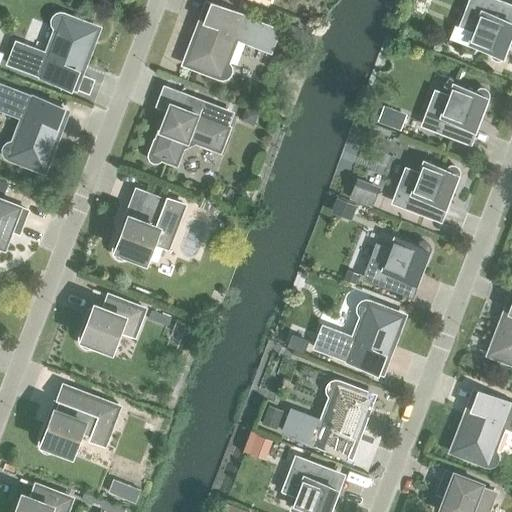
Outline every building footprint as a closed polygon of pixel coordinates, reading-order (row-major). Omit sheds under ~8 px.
[(506,43),(511,26),(511,21),(505,19),(510,6),(494,0),(470,0),(462,24),(475,29),(470,42),(491,50),(490,53),(492,57),(495,59),(499,59),(502,58),(504,55),(508,44),(506,43)] [(270,51),(279,29),(212,3),(202,31),(198,29),(186,62),(204,69),(203,72),(218,78),(222,79),(227,78),(229,75),(231,71),(231,67),(228,63),(225,60),(234,37),(270,51)] [(80,59),(84,61),(96,28),(78,21),(79,18),(63,12),(59,12),(55,14),(52,17),(51,21),(51,24),(53,28),(57,30),(48,53),(16,41),(7,63),(70,87),(80,59)] [(287,24),(285,33),(294,35),(297,27),(287,24)] [(25,161),(43,168),(55,136),(52,135),(62,107),(0,83),(0,109),(24,118),(15,141),(10,141),(6,143),(3,146),(2,150),(2,153),(5,157),(8,159),(23,165),(25,161)] [(488,93),(487,90),(484,88),(480,87),(477,89),(475,92),(454,84),(449,97),(436,92),(424,123),(466,140),(471,127),(473,127),(481,106),(484,107),(488,97),(488,93)] [(225,126),(219,124),(224,110),(179,93),(174,106),(172,105),(167,118),(165,117),(156,139),(154,138),(148,152),(148,156),(150,159),(153,161),(156,162),(160,160),(162,157),(175,163),(182,145),(192,139),(217,148),(225,126)] [(378,103),(372,119),(398,129),(404,113),(378,103)] [(245,107),(240,120),(253,124),(257,112),(245,107)] [(394,201),(430,215),(436,201),(444,204),(452,184),(454,185),(458,174),(459,171),(457,167),(454,165),(451,165),(447,166),(445,169),(425,161),(420,174),(406,169),(394,201)] [(356,178),(349,197),(371,205),(378,186),(356,178)] [(127,215),(121,231),(119,230),(113,246),(112,250),(114,254),(117,257),(121,258),(125,258),(128,256),(130,252),(147,259),(153,241),(167,246),(183,204),(168,198),(167,200),(146,192),(136,218),(127,215)] [(204,197),(199,207),(214,212),(218,203),(204,197)] [(336,197),(330,211),(350,219),(355,205),(336,197)] [(0,242),(3,243),(12,220),(21,223),(27,209),(0,199),(0,242)] [(429,250),(430,247),(428,243),(425,241),(422,241),(418,242),(416,245),(395,237),(391,250),(377,245),(365,277),(408,293),(413,280),(415,280),(423,260),(425,261),(429,250)] [(133,335),(143,308),(107,294),(102,307),(93,304),(87,320),(85,319),(79,335),(78,339),(80,343),(82,346),(86,347),(91,347),(94,345),(97,341),(113,348),(120,330),(133,335)] [(314,347),(376,371),(387,343),(390,345),(402,315),(383,308),(385,305),(369,299),(365,299),(361,300),(358,303),(357,307),(357,311),(359,315),(363,317),(355,337),(322,324),(314,347)] [(490,352),(508,359),(507,362),(511,364),(511,305),(506,321),(503,320),(490,352)] [(292,334),(287,346),(303,352),(307,340),(292,334)] [(282,430),(345,454),(355,427),(358,428),(371,396),(353,389),(354,386),(339,380),(334,379),(330,380),(327,383),(326,387),(326,391),(328,395),(332,397),(323,420),(290,408),(282,430)] [(43,450),(47,451),(51,451),(54,449),(57,446),(73,452),(81,432),(91,435),(90,438),(104,443),(118,406),(62,385),(57,399),(59,400),(56,409),(53,409),(47,425),(45,424),(39,439),(38,443),(40,447),(43,450)] [(465,417),(453,449),(471,456),(470,459),(485,465),(489,466),(493,465),(496,462),(498,458),(497,454),(495,451),(492,448),(501,425),(511,429),(511,403),(479,391),(469,418),(465,417)] [(268,405),(260,422),(275,428),(282,411),(268,405)] [(250,429),(242,449),(264,458),(271,440),(256,434),(257,432),(250,429)] [(292,507),(305,511),(329,511),(330,509),(328,508),(336,488),(327,484),(332,471),(296,457),(284,489),(297,494),(292,507)] [(440,484),(450,488),(441,511),(442,511),(486,511),(494,491),(479,485),(479,483),(445,470),(440,484)] [(65,511),(71,497),(34,483),(29,497),(21,494),(15,510),(12,509),(10,511),(65,511)] [(128,485),(123,497),(134,501),(139,489),(128,485)] [(224,502),(220,511),(245,511),(246,511),(224,502)]
